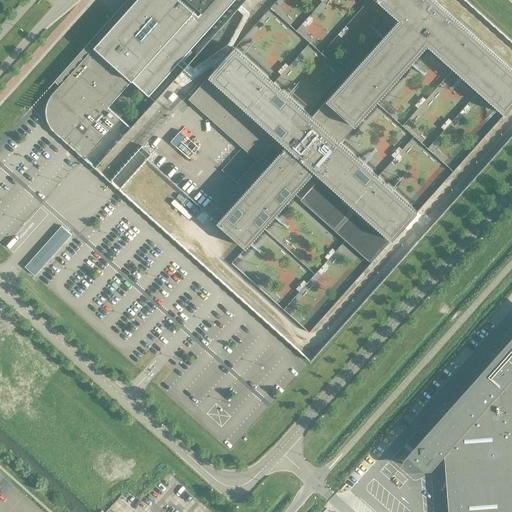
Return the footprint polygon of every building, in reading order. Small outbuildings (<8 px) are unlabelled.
[(55,131),(85,159),(122,119),(109,108),(133,81),(155,101),(174,80),(188,65),(238,10),(241,6),(246,0),(137,0),(130,8),(56,90),(50,98),(46,109),(48,119),(50,126),(55,131)] [(266,169),(218,223),(247,248),(264,229),(295,194),(347,240),(371,262),(419,210),(380,175),(342,141),(376,103),(428,45),(454,69),(505,114),(511,106),(511,70),(433,0),(376,0),(399,21),(348,77),(313,117),(274,82),(235,47),(235,48),(215,70),(189,100),(266,169)] [(193,70),(188,65),(174,80),(180,86),(181,87),(183,87),(185,86),(210,69),(212,68),(213,69),(215,70),(235,48),(233,47),(249,17),(250,15),(248,12),(241,6),(238,10),(243,16),(234,35),(228,45),(223,48),(202,63),(193,70)] [(312,30),(326,33),(328,21),(335,23),(336,19),(342,20),(343,13),(327,10),(325,18),(315,16),(312,30)] [(181,131),(172,140),(179,147),(188,138),(181,131)] [(26,266),(37,275),(73,233),(62,224),(26,266)] [(511,511),(511,336),(472,381),(411,450),(404,458),(404,459),(403,461),(402,462),(402,464),(403,466),(404,467),(406,469),(407,470),(409,471),(410,471),(431,469),(442,457),(444,454),(448,511),(511,511)] [(0,494),(2,496),(16,480),(0,466),(0,494)]
